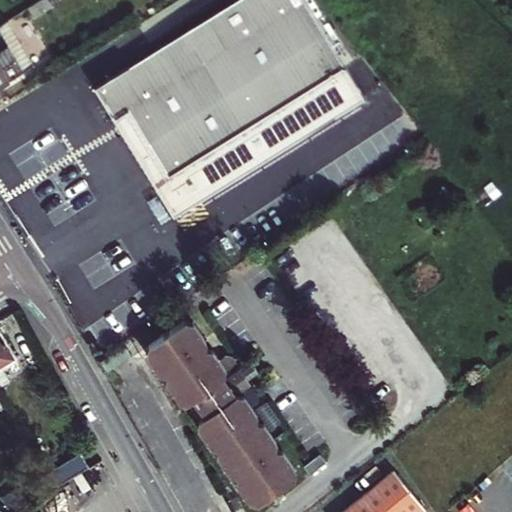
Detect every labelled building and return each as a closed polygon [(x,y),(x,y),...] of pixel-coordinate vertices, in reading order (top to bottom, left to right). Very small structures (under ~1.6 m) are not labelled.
[(237,0),(227,7),(95,88),(118,125),(130,117),(168,178),(226,141),(346,67),(332,46),(303,0),(237,0)] [(0,93),(37,70),(9,27),(0,32),(0,93)] [(130,117),(118,125),(155,186),(168,178),(130,117)] [(0,320),(0,380),(0,381),(1,381),(12,375),(4,361),(19,351),(0,321),(0,320)] [(255,373),(250,365),(240,372),(236,367),(230,357),(224,355),(217,358),(212,350),(205,347),(206,341),(194,323),(185,321),(147,347),(147,355),(159,374),(166,376),(165,382),(177,400),(185,403),(196,420),(196,429),(207,445),(216,447),(215,456),(228,476),(236,477),(235,484),(247,502),(257,505),(293,480),(295,471),(281,451),(274,449),(274,441),(263,424),(254,422),(255,414),(251,407),(255,402),(256,395),(246,380),(255,373)] [(58,473),(66,486),(94,469),(87,456),(58,473)] [(42,483),(50,495),(66,486),(58,473),(42,483)] [(429,511),(400,474),(351,511),(429,511)]
